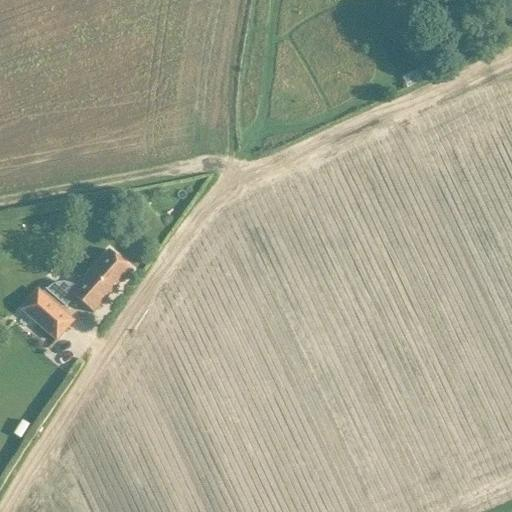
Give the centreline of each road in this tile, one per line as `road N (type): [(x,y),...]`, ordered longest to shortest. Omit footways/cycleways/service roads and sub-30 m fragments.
road 1 (track): [(244,159),(124,310),(10,511)]
road 2 (track): [(244,159),(511,56)]
road 3 (track): [(0,197),(177,163),(244,159)]
road 4 (track): [(264,0),(244,159)]
